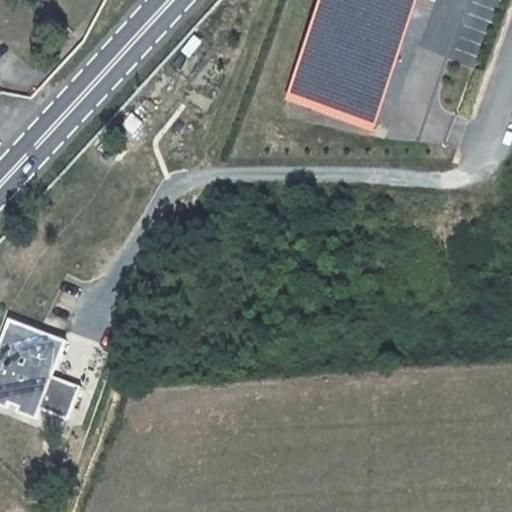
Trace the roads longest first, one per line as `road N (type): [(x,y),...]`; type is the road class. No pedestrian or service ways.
road 1 (track): [(69,511),(207,177)]
road 2 (primary): [(0,184),(170,0)]
